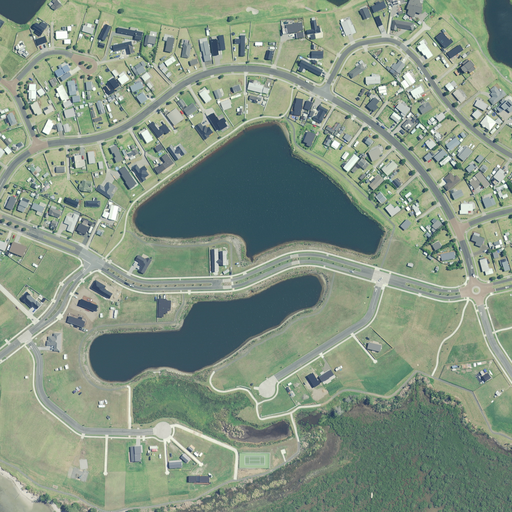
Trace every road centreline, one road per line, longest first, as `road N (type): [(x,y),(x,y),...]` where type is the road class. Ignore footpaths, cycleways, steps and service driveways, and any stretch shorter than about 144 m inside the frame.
road 1 (residential): [(37,146),(110,133),(215,70),(277,71),(323,94)]
road 2 (residential): [(381,276),(300,257),(215,286),(156,287),(93,260)]
road 3 (residential): [(323,94),(346,51),(390,39),(468,125),(511,156)]
road 4 (residential): [(25,337),(37,354),(45,400),(82,431),(162,431)]
road 5 (residential): [(323,94),(412,159),(456,229)]
road 6 (residential): [(381,276),(368,319),(267,387)]
